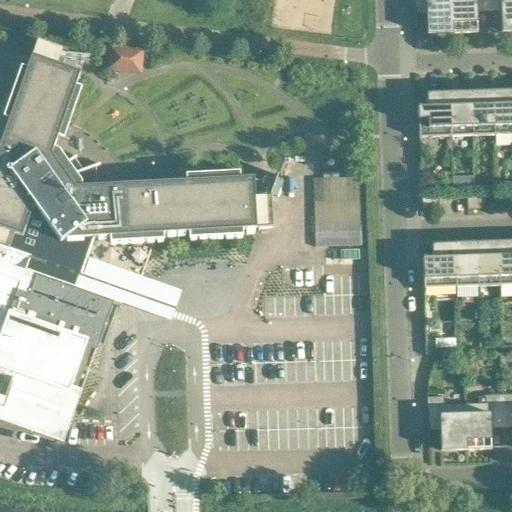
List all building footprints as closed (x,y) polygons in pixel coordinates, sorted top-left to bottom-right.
[(413,0),(414,8),(426,7),(427,34),(426,34),(426,35),(452,34),(450,0),(413,0)] [(488,5),(488,0),(450,0),(452,34),(478,33),(478,32),(477,32),(476,6),(488,5)] [(511,32),(511,0),(488,0),(488,5),(500,5),(501,31),(500,31),(500,33),(511,32)] [(140,53),(111,49),(109,71),(138,74),(140,53)] [(111,238),(111,243),(241,236),(241,231),(256,230),(253,179),(239,180),(238,174),(186,177),(186,183),(96,188),(95,167),(82,172),(73,159),(70,162),(51,155),(58,138),(63,140),(81,90),(76,88),(80,74),(31,58),(26,71),(20,69),(3,119),(8,122),(0,144),(0,421),(63,444),(82,391),(71,387),(86,347),(96,350),(113,302),(121,305),(123,299),(127,290),(98,280),(93,293),(76,287),(94,239),(111,238)] [(511,136),(511,92),(492,93),(494,137),(511,136)] [(494,137),(492,93),(471,94),(472,138),(494,137)] [(451,139),(449,94),(427,95),(427,109),(419,109),(419,108),(417,108),(418,140),(451,139)] [(472,138),(471,94),(449,94),(451,139),(472,138)] [(475,210),(474,196),(467,197),(467,211),(475,210)] [(483,210),(482,196),(474,196),(475,210),(483,210)] [(439,212),(439,197),(420,198),(421,212),(439,212)] [(511,243),(497,244),(499,288),(511,287),(511,243)] [(477,288),(476,244),(454,245),(456,289),(477,288)] [(499,288),(497,244),(476,244),(477,288),(499,288)] [(456,289),(454,245),(432,246),(432,260),(424,260),(424,259),(422,259),(423,290),(456,289)] [(112,360),(115,338),(102,336),(99,357),(112,360)] [(93,360),(81,385),(102,396),(114,370),(93,360)] [(511,396),(501,397),(502,422),(511,421),(511,396)] [(502,422),(501,397),(485,397),(485,405),(464,406),(466,451),(492,450),(492,449),(491,449),(490,422),(502,422)] [(466,451),(464,406),(444,407),(443,399),(427,399),(428,424),(440,424),(441,450),(440,450),(440,452),(466,451)]
